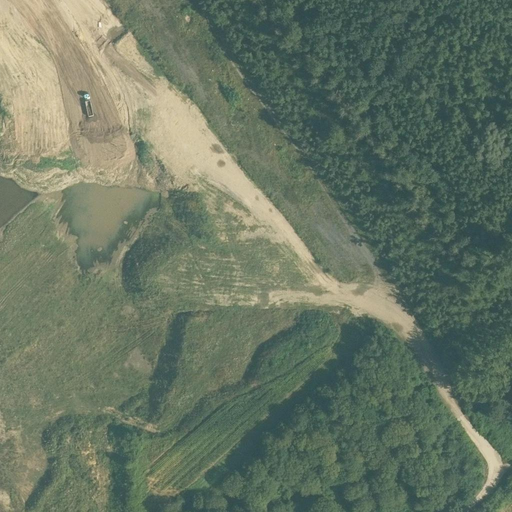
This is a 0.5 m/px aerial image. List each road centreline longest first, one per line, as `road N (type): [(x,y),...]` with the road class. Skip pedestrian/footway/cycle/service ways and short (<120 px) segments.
road 1 (track): [(145,0),(398,321)]
road 2 (track): [(466,511),(498,477),(398,321)]
